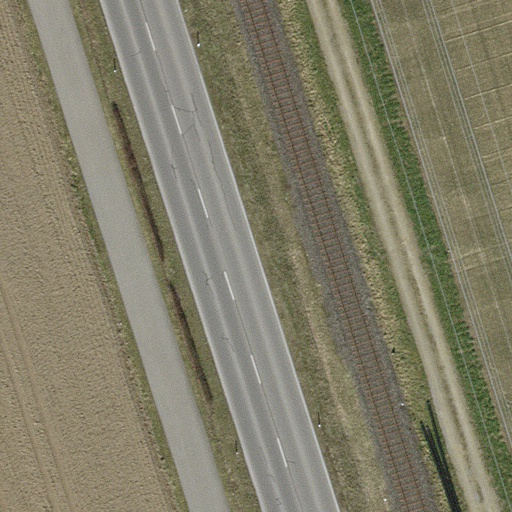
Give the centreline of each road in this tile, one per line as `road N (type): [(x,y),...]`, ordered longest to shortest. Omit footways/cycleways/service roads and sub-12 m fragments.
road 1 (track): [(327,0),(491,511)]
road 2 (track): [(212,511),(49,0)]
road 3 (secondary): [(142,0),(302,511)]
